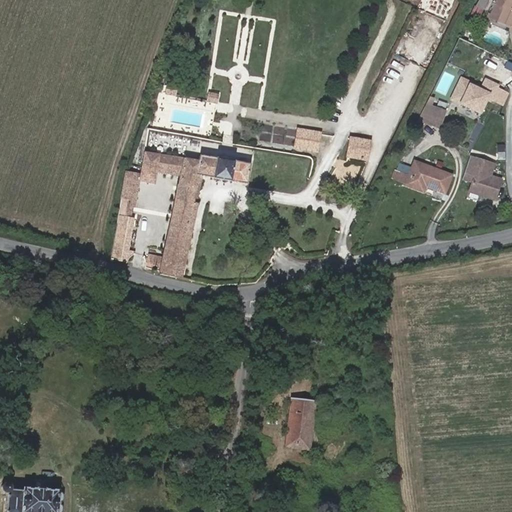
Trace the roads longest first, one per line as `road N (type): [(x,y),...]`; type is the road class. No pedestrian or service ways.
road 1 (unknown): [(332,277),(327,248),(337,201),(436,0)]
road 2 (tertiary): [(0,241),(201,293),(257,295)]
road 3 (tertiary): [(257,295),(511,236)]
road 4 (residential): [(257,295),(231,511)]
road 5 (unknown): [(511,214),(505,182),(511,89)]
